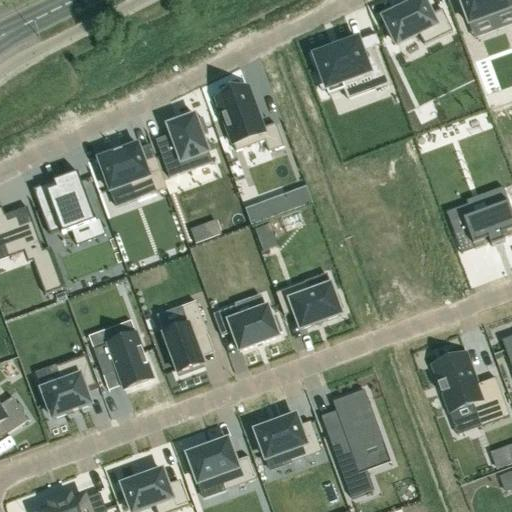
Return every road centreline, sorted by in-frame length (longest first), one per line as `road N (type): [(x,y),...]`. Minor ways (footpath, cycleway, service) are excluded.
road 1 (residential): [(0,483),(511,289)]
road 2 (residential): [(0,172),(349,0)]
